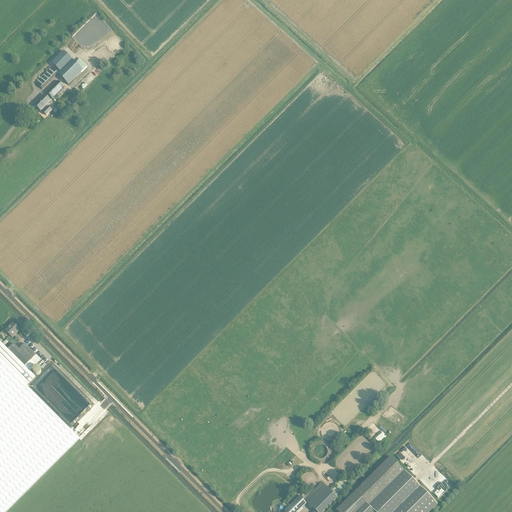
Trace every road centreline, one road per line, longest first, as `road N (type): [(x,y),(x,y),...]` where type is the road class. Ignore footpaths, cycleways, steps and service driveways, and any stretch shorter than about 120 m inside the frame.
road 1 (unclassified): [(224,511),(0,286)]
road 2 (track): [(416,479),(511,384)]
